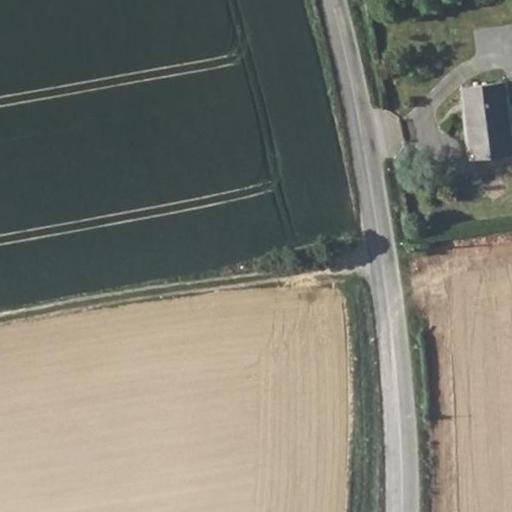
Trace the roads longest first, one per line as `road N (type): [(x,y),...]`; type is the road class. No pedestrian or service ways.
road 1 (tertiary): [(402,511),(385,260),(331,0)]
road 2 (track): [(0,322),(138,293),(385,260)]
